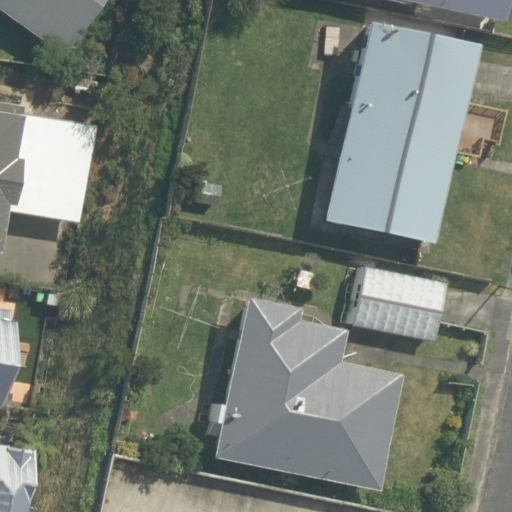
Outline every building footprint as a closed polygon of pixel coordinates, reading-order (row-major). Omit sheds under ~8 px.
[(0,0),(0,27),(46,63),(94,0),(0,0)] [(362,0),(497,31),(503,0),(362,0)] [(457,51),(353,28),(310,221),(415,244),(457,51)] [(0,213),(79,223),(91,123),(0,112),(0,213)] [(354,262),(340,324),(231,299),(195,458),(367,497),(395,373),(402,343),(421,348),(437,280),(354,262)] [(12,397),(35,400),(44,315),(0,309),(0,511),(23,511),(31,443),(8,441),(12,397)]
